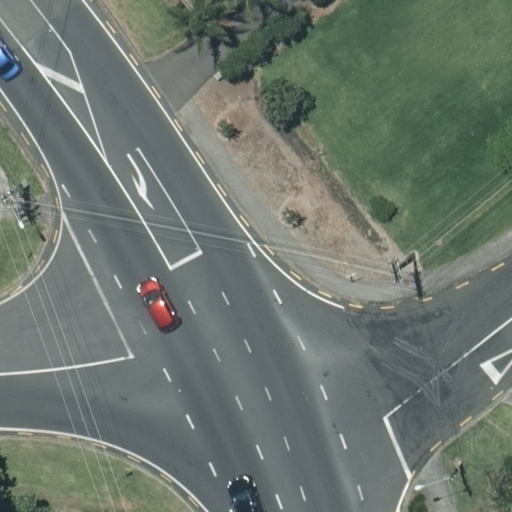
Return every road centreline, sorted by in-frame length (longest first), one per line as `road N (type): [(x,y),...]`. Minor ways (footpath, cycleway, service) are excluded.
road 1 (tertiary): [(253,388),(111,170),(68,72),(7,0)]
road 2 (residential): [(253,388),(387,418),(511,317)]
road 3 (residential): [(0,372),(132,357),(253,388)]
road 4 (tertiary): [(297,511),(253,388)]
